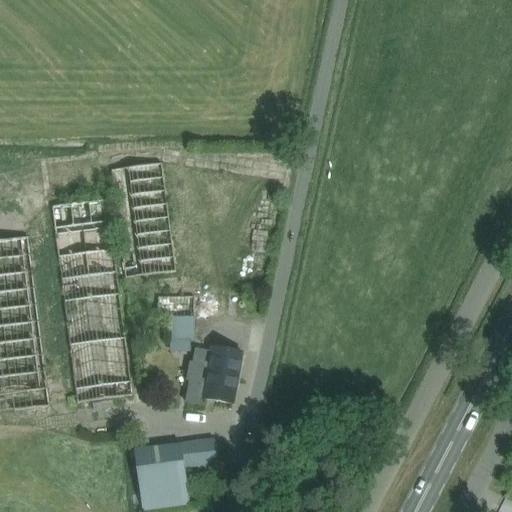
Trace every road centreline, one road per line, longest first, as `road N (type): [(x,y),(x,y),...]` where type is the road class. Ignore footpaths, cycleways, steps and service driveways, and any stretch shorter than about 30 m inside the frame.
road 1 (unclassified): [(230,511),(338,0)]
road 2 (unclassified): [(366,511),(511,232)]
road 3 (primary): [(414,511),(511,328)]
